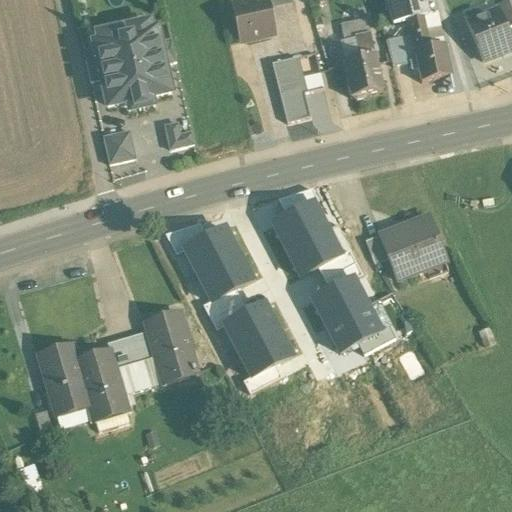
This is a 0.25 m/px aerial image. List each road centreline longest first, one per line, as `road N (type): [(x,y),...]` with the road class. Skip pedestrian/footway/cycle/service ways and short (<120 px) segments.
road 1 (primary): [(0,255),(227,187),(511,121)]
road 2 (track): [(63,0),(110,220)]
